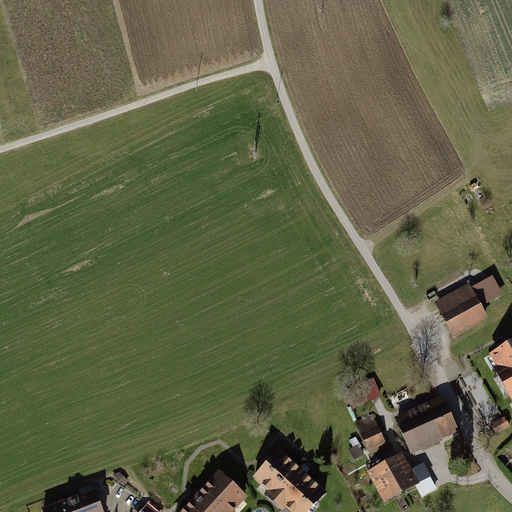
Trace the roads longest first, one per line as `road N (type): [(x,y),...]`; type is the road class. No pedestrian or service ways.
road 1 (residential): [(258,0),(277,79),(320,180),(511,492)]
road 2 (track): [(271,60),(0,150)]
